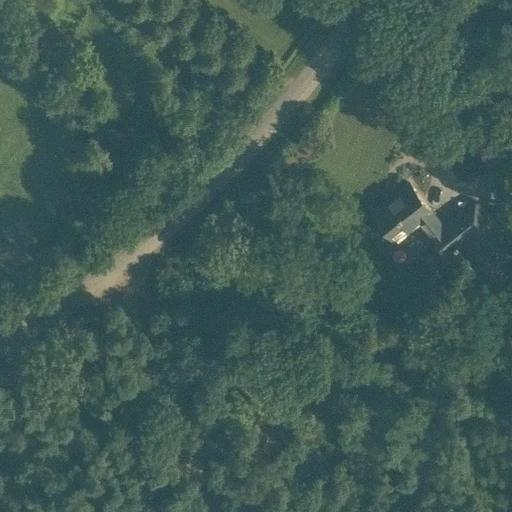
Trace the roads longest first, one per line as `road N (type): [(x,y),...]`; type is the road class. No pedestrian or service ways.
road 1 (unclassified): [(0,345),(151,243),(264,136),(336,56),(363,0)]
road 2 (track): [(117,268),(226,511)]
road 3 (track): [(360,17),(407,39),(511,22)]
